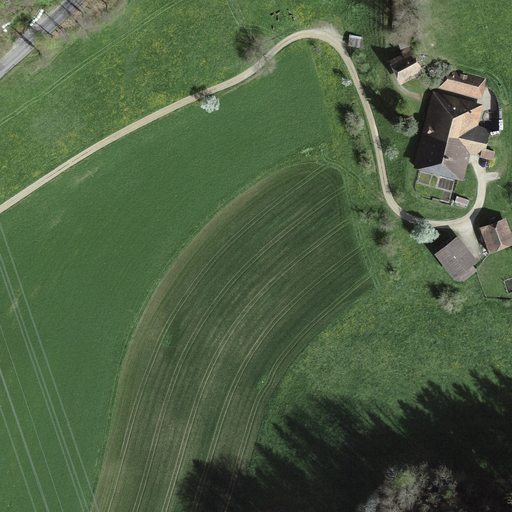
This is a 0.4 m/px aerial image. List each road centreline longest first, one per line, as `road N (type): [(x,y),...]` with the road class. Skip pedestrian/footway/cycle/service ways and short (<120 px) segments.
road 1 (track): [(0,209),(117,135),(313,33),(347,59),(388,199),(415,220),(464,220),(481,195),(475,154),(485,103),(406,92),(388,52)]
road 2 (track): [(364,511),(407,466),(511,473)]
